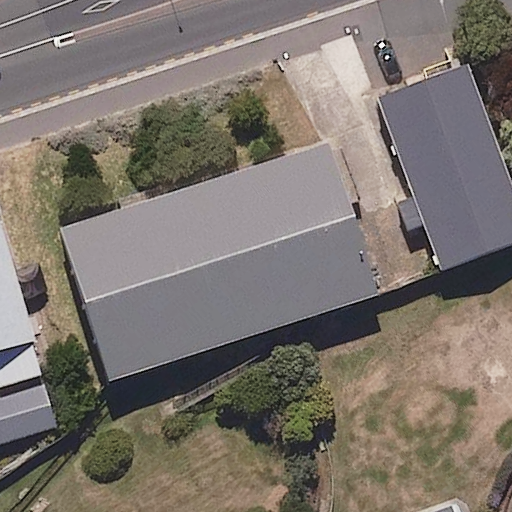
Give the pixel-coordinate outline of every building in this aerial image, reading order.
[(511,248),(511,165),(477,68),(387,100),(448,271),(511,248)] [(337,147),(63,234),(112,387),(386,300),(337,147)] [(0,386),(55,369),(0,197),(0,386)] [(0,448),(60,431),(47,385),(0,398),(0,448)] [(459,511),(456,501),(426,511),(459,511)]
